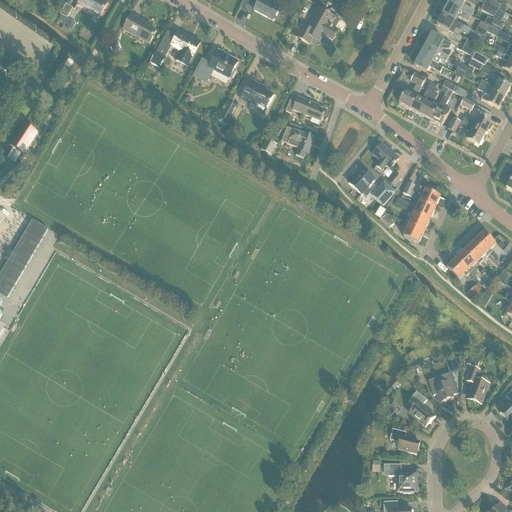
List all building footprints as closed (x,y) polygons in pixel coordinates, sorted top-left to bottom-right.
[(100,17),(108,4),(100,0),(79,0),(77,5),(100,17)] [(253,0),(258,3),(254,11),(273,22),(280,8),(266,0),(253,0)] [(450,0),(448,5),(471,17),(474,12),(463,6),(466,0),(464,0),(450,0)] [(490,0),(486,0),(484,5),(497,12),(500,5),(490,0)] [(73,9),(66,5),(60,15),(63,17),(60,22),(67,26),(69,20),(67,19),(73,9)] [(448,5),(442,15),(454,21),(457,16),(468,22),(471,17),(448,5)] [(493,18),(497,12),(484,5),(480,11),(493,18)] [(332,41),(337,31),(328,26),(333,17),(319,10),(308,29),(302,26),(295,37),(309,45),(316,32),(332,41)] [(462,33),(465,27),(454,21),(442,15),(437,26),(454,35),(456,30),(462,33)] [(149,45),(156,32),(146,26),(147,24),(131,16),(123,30),(149,45)] [(493,20),(490,27),(500,32),(504,26),(493,20)] [(481,23),(478,28),(486,32),(489,27),(481,23)] [(497,39),(500,32),(490,27),(486,33),(497,39)] [(176,37),(167,32),(149,65),(159,70),(171,48),(180,52),(175,61),(187,67),(200,43),(193,39),(192,39),(179,32),(176,37)] [(432,35),(426,45),(448,58),(451,52),(448,50),(451,45),(432,35)] [(115,42),(114,39),(107,41),(112,53),(121,50),(118,41),(115,42)] [(464,46),(474,51),(476,46),(467,41),(464,46)] [(420,56),(432,62),(437,65),(440,61),(445,63),(448,58),(426,45),(420,56)] [(497,52),(511,60),(511,46),(510,45),(507,52),(495,45),(492,50),(497,52)] [(474,51),(464,46),(461,52),(471,57),(474,51)] [(237,63),(217,52),(210,64),(202,60),(192,78),(206,85),(213,73),(229,81),(229,79),(231,80),(236,72),(233,70),(237,63)] [(511,74),(511,60),(497,52),(495,57),(508,64),(504,70),(511,74)] [(471,60),(482,66),(484,67),(488,61),(475,53),(471,60)] [(440,74),(443,68),(437,65),(432,62),(420,56),(414,67),(426,73),(429,68),(440,74)] [(482,66),(471,60),(468,66),(479,72),(482,66)] [(68,70),(73,64),(69,61),(64,67),(68,70)] [(466,68),(458,64),(454,73),(461,77),(466,68)] [(399,105),(409,110),(416,99),(425,81),(415,75),(411,83),(416,86),(411,96),(405,93),(399,105)] [(482,82),(479,86),(504,99),(510,88),(498,82),(492,79),(489,86),(482,82)] [(267,109),(274,96),(266,92),(267,90),(250,81),(240,100),(247,103),(248,100),(267,109)] [(453,93),(456,87),(445,82),(442,87),(453,93)] [(479,86),(477,90),(484,94),(480,101),(486,104),(498,110),(504,99),(479,86)] [(457,87),(453,94),(458,96),(463,99),(464,99),(467,93),(457,87)] [(421,101),(416,99),(409,110),(420,116),(426,104),(433,93),(427,90),(421,101)] [(438,95),(433,93),(426,104),(420,116),(430,122),(437,110),(431,107),(438,95)] [(463,99),(458,96),(455,103),(459,106),(463,99)] [(470,96),(468,100),(479,106),(481,101),(470,96)] [(293,111),(320,123),(325,111),(315,107),(316,105),(298,98),(296,104),(290,101),(286,112),(291,115),(293,111)] [(443,98),(439,105),(437,110),(430,122),(441,128),(447,116),(450,110),(445,107),(448,101),(443,98)] [(464,99),(463,99),(459,106),(471,112),(475,105),(464,99)] [(236,106),(229,102),(218,122),(232,129),(235,122),(230,119),(236,106)] [(459,117),(463,112),(458,108),(454,113),(459,117)] [(464,119),(461,123),(485,136),(491,124),(480,118),(479,119),(477,118),(474,124),(464,119)] [(460,123),(454,119),(448,130),(454,133),(460,123)] [(479,147),(485,136),(461,123),(459,128),(469,133),(465,139),(468,141),(479,147)] [(24,156),(38,134),(24,125),(10,147),(24,156)] [(293,131),(287,129),(281,143),(287,145),(286,148),(297,152),(295,156),(303,159),(305,154),(308,155),(314,138),(293,130),(293,131)] [(277,145),(266,140),(260,152),(271,157),(277,145)] [(390,170),(399,160),(381,145),(372,156),(380,162),(376,167),(382,172),(386,167),(390,170)] [(357,174),(348,184),(361,196),(362,195),(366,199),(371,193),(367,189),(374,181),(361,169),(356,173),(357,174)] [(402,179),(395,174),(388,183),(394,188),(396,190),(398,192),(403,183),(401,181),(402,179)] [(384,183),(372,196),(384,206),(396,193),(384,183)] [(415,187),(407,183),(402,194),(410,198),(417,202),(419,203),(435,210),(440,199),(431,194),(425,192),(422,198),(419,197),(415,195),(415,193),(412,192),(415,187)] [(434,189),(428,186),(425,192),(431,194),(434,189)] [(409,205),(398,199),(395,205),(406,210),(409,205)] [(429,222),(435,210),(419,203),(416,210),(414,208),(411,213),(414,215),(429,222)] [(424,233),(429,222),(414,215),(411,221),(408,220),(406,225),(424,233)] [(394,225),(385,216),(380,222),(388,230),(394,225)] [(48,230),(32,221),(0,274),(0,295),(7,300),(48,230)] [(418,245),(424,233),(406,225),(404,230),(406,231),(403,237),(418,245)] [(474,242),(486,255),(488,257),(492,253),(490,251),(495,246),(483,234),(474,242)] [(486,255),(474,242),(465,251),(477,263),(479,266),(483,262),(481,260),(486,255)] [(477,263),(465,251),(456,260),(470,274),(474,270),(472,268),(477,263)] [(470,274),(456,260),(447,269),(458,281),(464,276),(466,278),(470,274)] [(476,286),(467,295),(474,303),(483,294),(476,286)] [(476,359),(469,356),(466,365),(472,368),(473,365),(478,367),(480,362),(475,360),(476,359)] [(481,404),(488,385),(475,380),(479,372),(472,369),(467,382),(473,385),(468,399),(481,404)] [(436,379),(428,382),(431,390),(433,397),(436,395),(439,404),(453,399),(452,397),(459,395),(451,374),(441,377),(436,379)] [(509,424),(511,421),(511,391),(506,398),(511,403),(499,414),(509,424)] [(430,423),(431,423),(432,424),(433,423),(432,422),(435,418),(422,407),(427,401),(417,393),(408,402),(414,408),(409,414),(425,428),(430,423)] [(417,456),(420,444),(405,440),(406,434),(392,430),(390,441),(399,444),(398,451),(417,456)] [(384,466),(384,474),(389,474),(389,477),(397,478),(397,493),(403,493),(403,494),(410,494),(410,493),(417,493),(417,473),(401,473),(401,466),(384,466)] [(411,511),(411,509),(398,510),(398,503),(383,503),(383,511),(411,511)]
